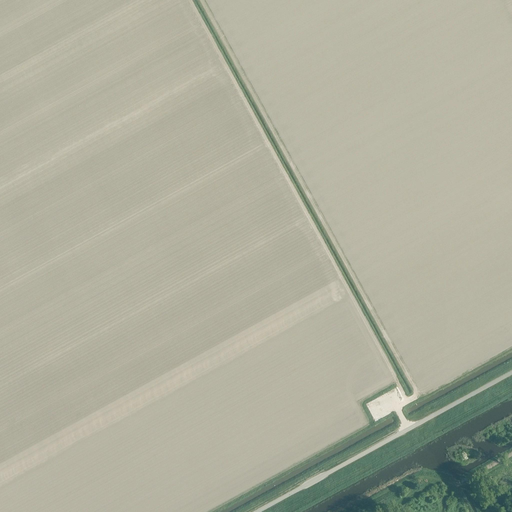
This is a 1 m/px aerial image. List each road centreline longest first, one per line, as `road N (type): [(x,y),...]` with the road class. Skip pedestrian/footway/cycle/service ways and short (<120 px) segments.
road 1 (track): [(410,430),(396,405),(416,390),(202,0)]
road 2 (track): [(187,0),(406,400)]
road 3 (unclassified): [(259,511),(511,373)]
